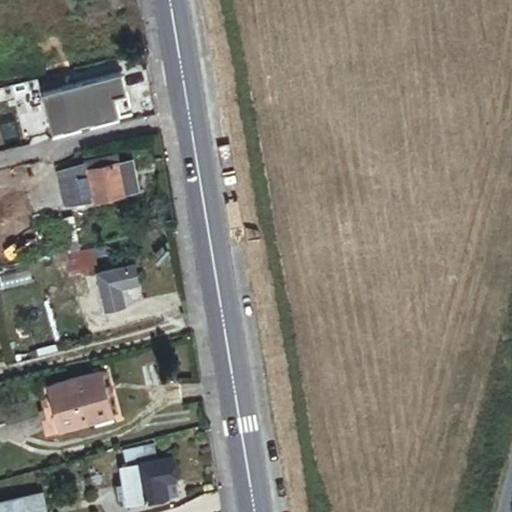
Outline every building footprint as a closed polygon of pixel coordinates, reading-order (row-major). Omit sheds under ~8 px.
[(122,75),(42,93),(52,136),(120,120),(118,114),(130,111),(122,75)] [(54,212),(134,194),(127,162),(111,165),(109,157),(96,160),(98,169),(83,172),(84,176),(48,184),(54,212)] [(52,258),(77,254),(71,219),(52,223),(56,247),(50,248),(52,258)] [(132,267),(96,275),(105,314),(123,310),(119,291),(137,287),(132,267)] [(99,376),(42,392),(54,436),(111,420),(99,376)] [(124,469),(119,469),(125,508),(176,502),(170,462),(155,464),(153,448),(122,452),(124,469)] [(48,511),(45,500),(0,511),(48,511)]
